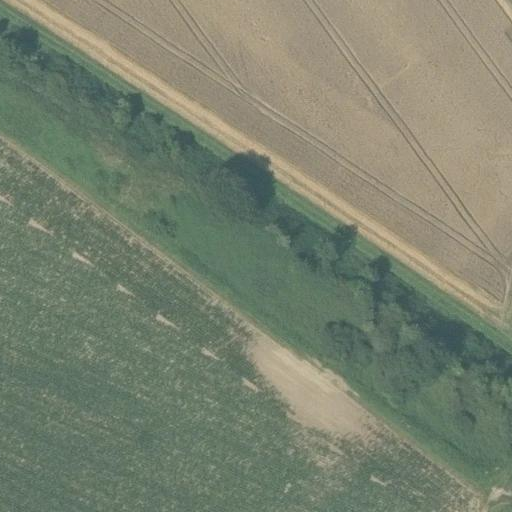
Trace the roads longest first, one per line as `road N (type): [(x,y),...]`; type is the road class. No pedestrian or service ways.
road 1 (track): [(0,121),(511,493)]
road 2 (track): [(511,329),(15,0)]
